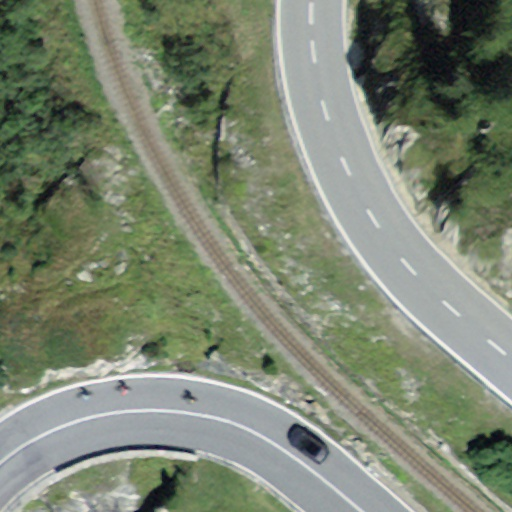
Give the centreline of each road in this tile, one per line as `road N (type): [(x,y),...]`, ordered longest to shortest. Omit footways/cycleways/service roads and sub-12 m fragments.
road 1 (primary): [(310,0),(317,87),(356,192),(402,259),(511,361)]
road 2 (primary): [(355,511),(270,446),(182,416),(74,425),(0,466)]
